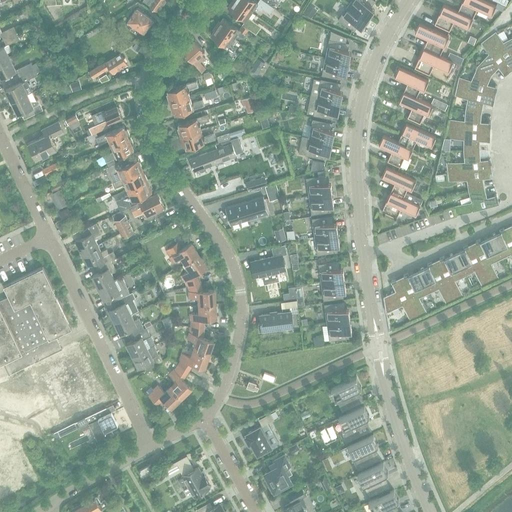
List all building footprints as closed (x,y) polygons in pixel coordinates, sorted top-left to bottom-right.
[(145,0),(148,1),(147,2),(159,11),(166,0),(145,0)] [(251,11),(235,0),(233,0),(228,8),(245,20),(242,24),(244,25),(244,26),(248,29),(249,29),(256,34),(261,26),(248,16),(251,11)] [(255,0),(235,0),(251,11),(255,5),(261,10),(263,8),(270,13),(274,7),(264,0),(259,0),(258,2),(255,0)] [(374,0),(350,0),(348,4),(368,18),(369,16),(371,14),(367,11),(375,0),(374,0)] [(443,4),(473,18),(477,8),(492,14),(496,5),(484,0),(462,0),(458,10),(443,4)] [(368,18),(348,4),(338,19),(354,31),(362,19),(365,22),(366,20),(368,18)] [(473,18),(443,4),(434,23),(449,30),(454,20),(468,27),(473,18)] [(144,31),(153,18),(137,7),(128,20),(132,23),(129,27),(136,32),(139,28),(144,31)] [(219,21),(215,25),(233,38),(237,32),(243,36),(248,29),(244,26),(241,29),(223,17),(220,21),(219,21)] [(428,38),(423,48),(452,61),(453,61),(440,55),(448,36),(419,23),(415,32),(428,38)] [(233,38),(215,25),(213,30),(214,30),(211,35),(228,47),(225,51),(234,57),(237,53),(233,51),(236,47),(230,43),(233,38)] [(0,32),(3,39),(17,32),(14,26),(0,32)] [(496,31),(488,37),(511,68),(511,36),(503,41),(496,31)] [(17,32),(3,39),(6,45),(20,39),(17,32)] [(488,53),(477,65),(491,74),(498,66),(504,74),(511,68),(488,37),(480,43),(488,53)] [(182,50),(200,70),(202,72),(206,69),(200,62),(205,57),(202,53),(205,51),(194,39),(182,50)] [(329,39),(325,57),(349,62),(349,59),(350,57),(346,56),(349,43),(329,39)] [(71,60),(76,57),(69,44),(64,47),(71,60)] [(0,62),(10,58),(4,46),(0,47),(0,62)] [(284,58),(285,49),(278,48),(277,57),(284,58)] [(452,61),(423,48),(414,67),(429,74),(434,64),(448,70),(452,61)] [(120,52),(93,69),(89,71),(93,77),(110,67),(113,72),(127,63),(120,52)] [(349,62),(325,57),(322,75),(341,79),(344,66),(348,66),(348,64),(349,62)] [(10,58),(0,62),(0,77),(16,70),(10,58)] [(257,74),(264,62),(258,58),(250,70),(257,74)] [(18,68),(21,75),(34,68),(31,62),(18,68)] [(459,77),(456,86),(495,95),(497,86),(487,83),(491,74),(477,65),(471,80),(459,77)] [(408,81),(403,91),(416,97),(421,87),(424,89),(428,80),(399,66),(395,75),(408,81)] [(34,68),(21,75),(24,81),(37,74),(34,68)] [(200,79),(211,76),(209,71),(199,74),(200,79)] [(90,76),(79,80),(82,88),(93,84),(90,76)] [(314,78),(310,95),(341,102),(341,99),(341,97),(338,96),(340,83),(321,79),(314,78)] [(167,89),(171,102),(190,95),(188,89),(198,86),(196,80),(167,89)] [(10,98),(12,102),(28,94),(22,81),(6,89),(6,91),(5,91),(9,98),(10,98)] [(495,95),(456,86),(454,95),(467,98),(465,109),(481,111),(483,102),(493,104),(495,95)] [(433,105),(416,97),(403,91),(399,100),(412,106),(407,117),(420,123),(425,112),(428,114),(433,105)] [(28,94),(12,102),(13,106),(16,113),(17,112),(17,114),(21,112),(24,118),(43,109),(38,100),(36,100),(32,92),(28,94)] [(190,95),(171,102),(175,113),(204,104),(202,98),(192,102),(190,95)] [(341,102),(310,95),(307,113),(314,114),(313,115),(333,119),(336,106),(339,106),(340,104),(341,102)] [(252,96),(242,99),(244,106),(246,105),(248,112),(256,110),(252,96)] [(92,133),(101,129),(110,125),(109,123),(122,117),(117,106),(104,111),(103,109),(93,113),(97,123),(89,127),(92,133)] [(450,119),(447,129),(490,131),(490,121),(480,121),(481,111),(465,109),(464,120),(450,119)] [(178,123),(182,136),(201,129),(199,123),(209,120),(207,114),(178,123)] [(267,118),(261,120),(263,128),(270,126),(267,118)] [(312,118),(309,136),(332,141),(333,139),(333,137),(329,136),(332,122),(312,118)] [(51,137),(63,131),(58,121),(42,129),(44,134),(28,142),(29,144),(28,144),(31,150),(32,150),(36,159),(56,149),(51,137)] [(406,122),(398,141),(413,148),(417,138),(431,145),(436,136),(406,122)] [(108,139),(111,145),(130,136),(127,128),(125,129),(123,125),(97,137),(99,143),(108,139)] [(201,129),(182,136),(186,148),(215,138),(213,132),(203,136),(201,129)] [(490,131),(447,129),(445,138),(463,139),(463,150),(480,149),(480,139),(490,140),(490,131)] [(217,137),(219,143),(241,136),(240,132),(230,135),(230,133),(217,137)] [(298,152),(305,154),(305,155),(324,159),(327,145),(331,146),(332,144),(332,141),(309,136),(302,135),(298,152)] [(413,148),(398,141),(383,135),(379,144),(392,150),(387,160),(400,166),(405,156),(408,157),(413,148)] [(105,155),(109,165),(115,162),(113,158),(134,149),(132,145),(134,144),(130,136),(111,145),(114,151),(105,155)] [(194,170),(237,154),(232,143),(190,159),(194,170)] [(446,163),(447,172),(491,167),(490,157),(480,159),(480,149),(463,150),(464,161),(446,163)] [(115,162),(109,165),(110,165),(107,166),(111,174),(120,172),(122,178),(142,169),(138,158),(127,163),(125,160),(118,161),(115,162)] [(309,172),(323,168),(324,161),(312,158),(309,172)] [(46,175),(59,168),(56,162),(43,169),(46,175)] [(395,181),(391,191),(403,197),(408,187),(411,189),(416,179),(386,166),(382,175),(395,181)] [(491,167),(447,172),(448,182),(466,179),(468,190),(484,187),(483,177),(493,176),(491,167)] [(142,169),(122,178),(114,181),(117,186),(125,183),(127,188),(147,180),(142,169)] [(306,177),(309,196),(332,192),(332,190),(332,188),(328,188),(326,175),(325,175),(324,170),(318,171),(318,176),(306,177)] [(267,184),(265,176),(246,182),(248,190),(267,184)] [(62,178),(51,183),(55,191),(66,185),(62,178)] [(147,180),(127,188),(130,194),(121,198),(124,203),(152,191),(147,180)] [(484,187),(468,190),(471,201),(454,206),(457,216),(499,203),(496,193),(487,196),(484,187)] [(391,191),(381,211),(396,217),(401,207),(416,214),(420,204),(403,197),(391,191)] [(332,192),(309,196),(311,214),(331,211),(329,198),(333,197),(333,195),(332,192)] [(147,217),(165,208),(157,193),(130,207),(132,211),(142,206),(147,217)] [(226,208),(226,207),(225,208),(230,225),(231,224),(231,223),(268,212),(268,213),(269,213),(263,196),(263,197),(226,208)] [(67,207),(59,211),(62,219),(78,212),(76,208),(69,211),(67,207)] [(123,236),(133,231),(123,210),(113,215),(123,236)] [(332,215),(312,218),(314,236),(338,233),(338,230),(337,228),(333,228),(332,215)] [(75,240),(81,252),(98,244),(94,237),(102,233),(97,222),(83,229),(85,235),(75,240)] [(503,239),(494,243),(501,258),(510,254),(511,257),(511,235),(508,226),(499,230),(503,239)] [(338,233),(314,236),(317,254),(337,252),(335,238),(339,238),(338,235),(338,233)] [(480,239),(471,243),(491,283),(499,279),(491,263),(501,258),(494,243),(484,248),(480,239)] [(181,256),(186,263),(199,255),(191,242),(180,249),(176,243),(166,249),(170,256),(173,261),(181,256)] [(467,256),(458,260),(465,275),(474,271),(482,287),(491,283),(471,243),(463,247),(467,256)] [(98,244),(81,252),(87,264),(94,260),(97,267),(111,260),(116,257),(113,250),(108,253),(106,248),(101,251),(98,244)] [(254,277),(262,275),(262,276),(277,272),(277,271),(285,269),(282,254),(251,261),(252,266),(253,272),(254,277)] [(199,255),(186,263),(190,269),(182,274),(185,279),(186,279),(188,286),(199,282),(196,273),(206,266),(199,255)] [(444,256),(435,260),(455,300),(463,296),(455,280),(465,275),(458,260),(448,265),(444,256)] [(111,260),(97,267),(99,272),(92,275),(98,287),(114,279),(111,272),(116,270),(111,260)] [(431,273),(422,277),(429,292),(438,288),(446,304),(455,300),(435,260),(427,264),(431,273)] [(318,263),(321,282),(345,278),(344,276),(344,273),(340,274),(338,261),(318,263)] [(8,375),(62,348),(55,335),(72,327),(58,298),(55,292),(53,289),(43,266),(4,285),(9,295),(0,299),(0,362),(2,362),(8,375)] [(408,273),(399,277),(418,317),(427,313),(419,297),(429,292),(422,277),(412,282),(408,273)] [(122,276),(114,279),(98,287),(104,298),(105,298),(108,303),(130,292),(122,276)] [(418,317),(399,277),(391,281),(395,290),(383,295),(386,312),(402,305),(410,321),(418,317)] [(345,278),(321,282),(323,300),(343,297),(341,284),(345,283),(345,281),(345,278)] [(199,282),(188,286),(190,291),(190,297),(199,296),(200,305),(215,303),(214,289),(202,290),(199,282)] [(133,291),(130,292),(108,303),(110,309),(109,309),(115,321),(131,313),(139,309),(134,298),(136,297),(133,291)] [(324,304),(327,322),(350,319),(350,316),(349,314),(346,314),(344,301),(324,304)] [(192,319),(191,326),(203,328),(204,318),(216,317),(215,303),(200,305),(200,312),(191,313),(192,319)] [(259,314),(260,323),(258,324),(259,332),(264,331),(264,329),(271,329),(293,327),(291,311),(259,314)] [(131,313),(115,321),(121,333),(128,329),(131,335),(134,333),(144,328),(139,318),(134,320),(131,313)] [(350,319),(327,322),(329,340),(349,338),(347,324),(351,324),(350,321),(351,321),(350,319)] [(203,328),(191,326),(191,332),(188,338),(197,341),(194,350),(209,355),(214,340),(202,336),(203,328)] [(151,335),(151,336),(147,327),(144,328),(134,333),(137,338),(126,344),(129,350),(130,350),(133,356),(148,348),(154,345),(155,344),(151,335)] [(148,348),(133,356),(135,360),(134,361),(137,367),(148,362),(151,367),(163,361),(160,353),(159,354),(154,345),(148,348)] [(182,359),(178,365),(188,371),(193,363),(205,367),(209,355),(194,350),(192,356),(183,353),(181,359),(182,359)] [(176,380),(170,386),(181,397),(192,387),(183,378),(188,371),(178,365),(174,370),(170,374),(176,380)] [(335,398),(336,398),(338,401),(343,399),(347,408),(362,401),(356,389),(361,386),(356,376),(330,389),(335,398)] [(257,390),(259,386),(256,385),(257,383),(249,380),(246,387),(254,390),(254,389),(257,390)] [(181,397),(170,386),(165,391),(158,385),(154,389),(149,394),(157,403),(163,398),(172,407),(181,397)] [(343,427),(344,427),(345,430),(343,431),(347,441),(370,430),(364,418),(369,415),(364,405),(338,418),(343,427)] [(114,433),(111,428),(118,425),(112,411),(105,414),(103,409),(102,409),(91,414),(91,415),(75,422),(79,430),(92,423),(95,428),(93,429),(98,441),(114,433)] [(259,419),(262,425),(273,419),(270,414),(259,419)] [(246,433),(247,435),(245,436),(249,443),(251,442),(252,445),(253,445),(257,454),(271,446),(260,426),(246,433)] [(352,456),(355,454),(357,459),(355,460),(359,468),(378,459),(373,446),(378,444),(373,434),(347,446),(352,456)] [(274,490),(291,481),(287,475),(292,472),(283,457),(270,464),(273,468),(265,473),(270,483),(268,484),(272,490),(274,489),(274,490)] [(383,462),(357,474),(362,484),(363,484),(369,496),(388,487),(382,474),(388,472),(383,462)] [(143,479),(155,472),(150,464),(138,471),(143,479)] [(178,464),(166,471),(169,476),(181,470),(178,464)] [(178,478),(184,489),(189,486),(194,495),(209,487),(209,486),(210,485),(205,475),(203,476),(198,466),(183,475),(178,478)] [(306,494),(302,487),(288,495),(292,502),(284,506),(285,507),(284,508),(286,511),(306,511),(300,500),(302,499),(301,497),(306,494)] [(394,489),(368,502),(373,511),(374,511),(373,511),(397,511),(393,502),(399,499),(394,489)] [(71,509),(72,510),(72,511),(71,511),(98,511),(103,510),(102,507),(107,504),(100,492),(71,509)] [(220,503),(212,508),(209,502),(197,509),(198,511),(224,511),(224,510),(220,503)]
